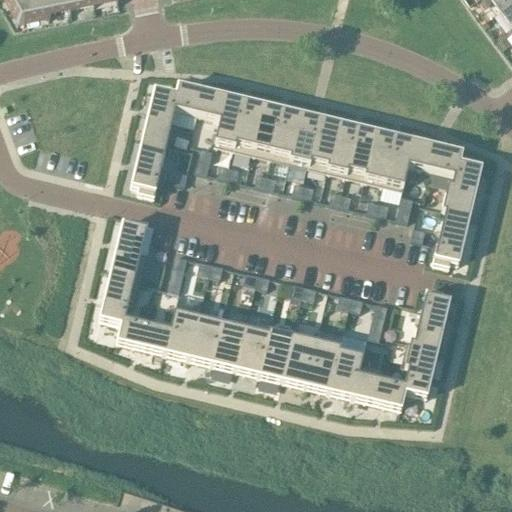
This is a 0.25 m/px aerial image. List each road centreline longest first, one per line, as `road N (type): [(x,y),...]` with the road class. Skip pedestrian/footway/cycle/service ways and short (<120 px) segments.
road 1 (residential): [(0,162),(14,185),(28,190),(412,282)]
road 2 (residential): [(494,113),(384,50),(267,28),(151,38)]
road 3 (residential): [(151,38),(0,75)]
